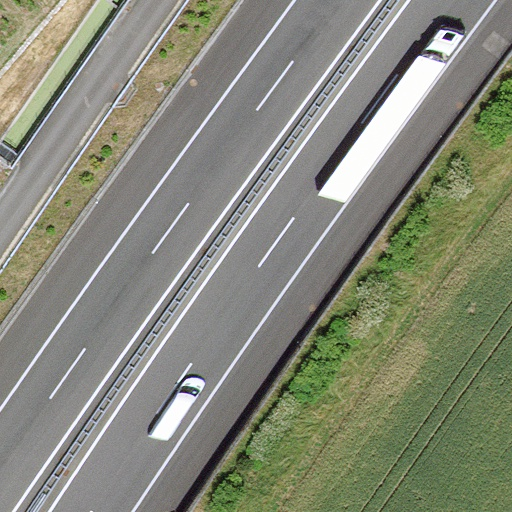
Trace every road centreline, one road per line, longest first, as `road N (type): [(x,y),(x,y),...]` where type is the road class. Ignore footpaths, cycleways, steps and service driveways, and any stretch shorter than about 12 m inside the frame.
road 1 (motorway): [(97,511),(453,0)]
road 2 (motorway): [(337,0),(191,193),(0,470)]
road 3 (track): [(167,0),(0,233)]
